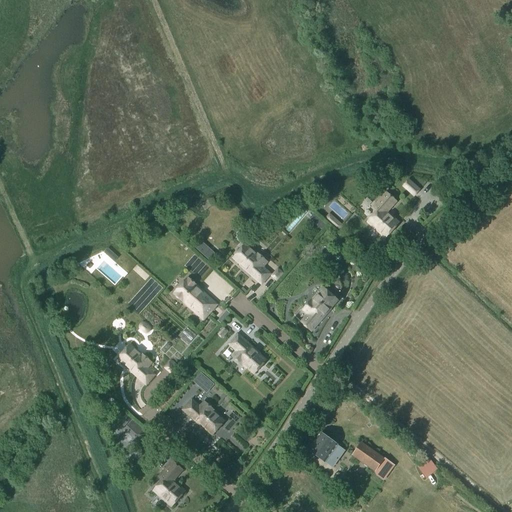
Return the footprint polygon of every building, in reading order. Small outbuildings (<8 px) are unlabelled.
[(414,176),(408,182),(419,192),(425,186),(414,176)] [(391,218),(386,214),(397,202),(387,193),(377,204),(381,208),(368,222),(386,238),(399,224),(391,217),(391,218)] [(338,232),(343,226),(330,214),(325,219),(338,232)] [(256,256),(245,246),(233,259),(246,270),(245,271),(261,285),(270,275),(262,268),(267,263),(257,254),(256,256)] [(111,252),(107,249),(103,253),(107,257),(111,252)] [(204,256),(209,262),(216,255),(210,250),(204,256)] [(276,281),(283,274),(278,269),(272,277),(276,281)] [(197,287),(188,279),(187,281),(186,280),(175,294),(174,295),(182,303),(184,301),(189,306),(188,307),(193,311),(197,307),(207,316),(216,306),(206,297),(206,296),(201,292),(201,293),(195,288),(197,287)] [(325,315),(337,301),(324,289),(313,302),(312,301),(303,310),(308,315),(301,323),(311,332),(326,315),(325,315)] [(141,331),(143,334),(144,334),(145,334),(147,334),(148,334),(149,333),(150,332),(151,330),(151,329),(150,327),(150,326),(146,323),(145,323),(143,322),(142,323),(140,324),(139,325),(139,327),(139,329),(140,330),(141,331)] [(221,339),(228,332),(223,328),(217,335),(221,339)] [(254,374),(266,361),(253,350),(254,349),(238,335),(229,345),(237,353),(232,358),(242,366),(243,364),(254,374)] [(141,356),(130,346),(118,359),(131,371),(130,372),(146,386),(155,376),(147,369),(151,364),(142,355),(141,356)] [(164,370),(175,379),(180,372),(170,363),(164,370)] [(201,375),(197,379),(194,382),(206,393),(213,385),(201,375)] [(200,408),(192,401),(183,411),(199,425),(199,424),(212,436),(224,423),(213,413),(214,411),(204,403),(200,408)] [(137,426),(128,435),(137,443),(145,434),(137,426)] [(332,469),(337,462),(345,451),(338,446),(321,434),(308,451),(325,464),(330,467),(332,469)] [(384,478),(393,466),(384,460),(362,443),(352,456),(375,473),(375,472),(384,478)] [(173,482),(182,471),(172,462),(163,473),(167,477),(154,491),(172,507),(185,493),(177,486),(176,487),(171,482),(172,482),(173,482)]
